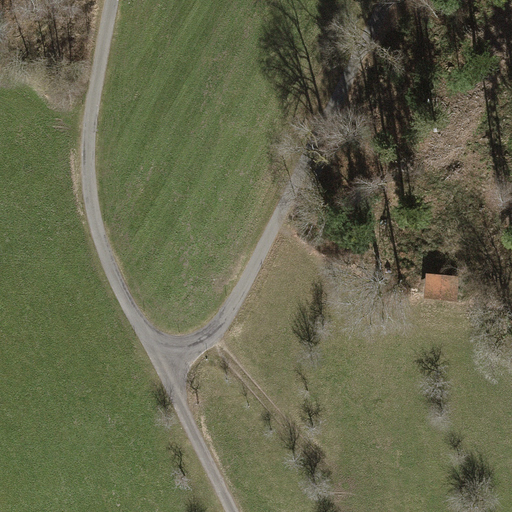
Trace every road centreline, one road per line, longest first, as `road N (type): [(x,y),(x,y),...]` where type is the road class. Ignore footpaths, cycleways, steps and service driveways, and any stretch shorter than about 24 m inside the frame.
road 1 (unclassified): [(393,0),(228,315),(200,347),(161,365)]
road 2 (unclassified): [(161,365),(108,266),(93,212),(86,156),(112,0)]
road 3 (unclassified): [(234,511),(161,365)]
